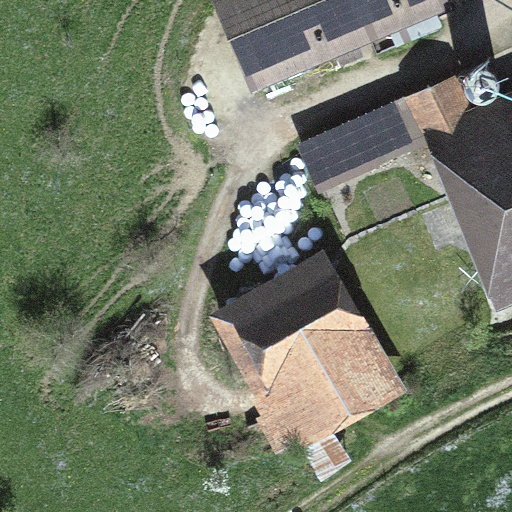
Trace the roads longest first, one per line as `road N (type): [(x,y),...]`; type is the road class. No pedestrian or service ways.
road 1 (track): [(499,0),(445,48),(283,127),(248,159),(204,260),(185,349),(203,386),(246,402)]
road 2 (track): [(511,386),(420,434),(309,511)]
